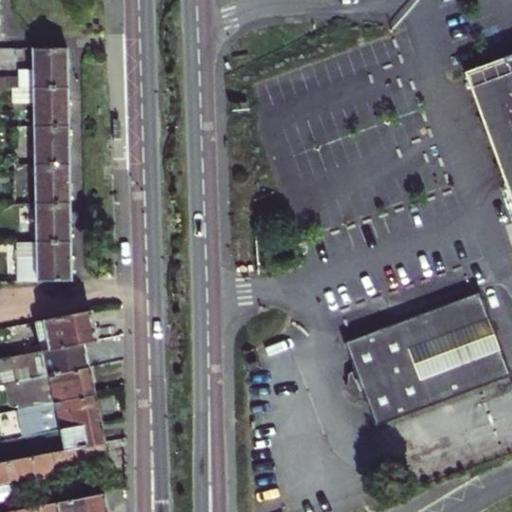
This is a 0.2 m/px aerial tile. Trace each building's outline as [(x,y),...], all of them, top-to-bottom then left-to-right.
[(15,49),(0,49),(0,60),(15,60),(15,49)] [(33,70),(33,87),(68,87),(67,49),(32,49),(33,70)] [(511,54),(493,62),(459,75),(506,197),(511,212),(511,54)] [(33,87),(33,70),(18,70),(19,87),(33,87)] [(33,87),(19,87),(19,104),(33,104),(33,87)] [(33,104),(33,126),(68,125),(68,87),(33,87),(33,104)] [(68,125),(33,126),(34,165),(69,164),(68,125)] [(69,164),(34,165),(34,203),(70,203),(69,164)] [(70,203),(34,203),(35,242),(70,242),(70,203)] [(70,242),(35,242),(14,242),(15,264),(36,264),(36,281),(71,281),(70,261),(70,242)] [(509,374),(478,294),(345,344),(355,370),(346,374),(345,379),(346,384),(347,389),(350,394),(353,398),(357,402),(366,399),(376,426),(509,374)] [(86,311),(27,323),(33,353),(84,343),(92,341),(89,326),(86,311)] [(0,380),(1,385),(5,385),(89,369),(87,356),(84,343),(33,353),(0,359),(0,380)] [(24,409),(35,406),(94,395),(92,382),(89,369),(5,385),(10,406),(17,405),(18,410),(24,409)] [(94,395),(35,406),(41,433),(60,429),(99,421),(97,408),(94,395)] [(35,406),(24,409),(29,436),(41,433),(35,406)] [(60,429),(64,449),(103,442),(99,421),(60,429)] [(0,511),(10,511),(91,496),(103,493),(113,491),(108,466),(103,442),(64,449),(46,453),(0,463),(0,487),(25,483),(27,495),(0,500),(0,511)] [(91,496),(10,511),(106,511),(103,493),(91,496)]
